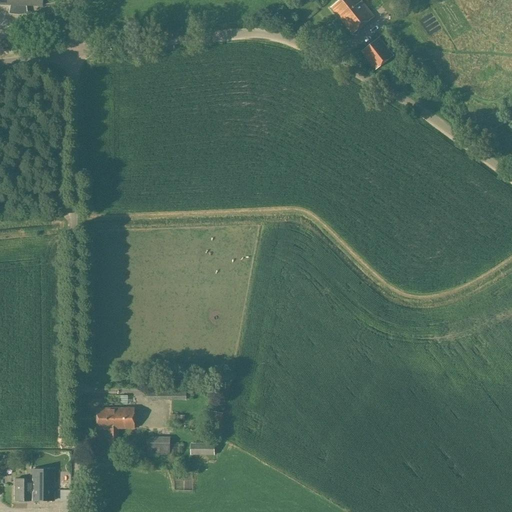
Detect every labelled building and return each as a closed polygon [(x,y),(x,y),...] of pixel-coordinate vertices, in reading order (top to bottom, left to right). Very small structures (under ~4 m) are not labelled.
[(0,0),(0,4),(10,5),(10,14),(8,13),(8,14),(18,15),(27,14),(25,14),(26,6),(42,6),(41,0),(0,0)] [(353,34),(374,17),(362,3),(361,4),(358,0),(341,0),(332,8),(353,34)] [(375,71),(394,56),(379,38),(361,52),(375,71)] [(431,57),(418,42),(408,50),(421,66),(431,57)] [(187,395),(193,395),(193,388),(148,388),(148,401),(187,400),(187,395)] [(119,429),(135,429),(134,409),(98,409),(98,429),(109,429),(110,450),(109,450),(109,451),(119,451),(119,429)] [(212,411),(210,423),(221,424),(222,413),(212,411)] [(147,455),(170,455),(170,438),(147,438),(147,455)] [(215,456),(215,444),(191,444),(191,455),(215,456)] [(31,470),(31,479),(31,501),(53,501),(53,470),(31,470)] [(31,479),(15,479),(15,501),(31,501),(31,479)]
